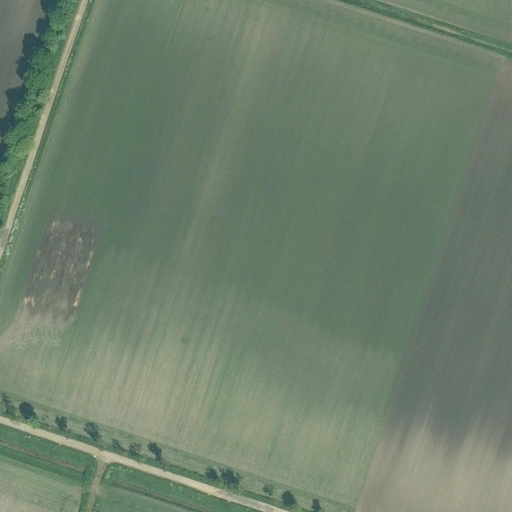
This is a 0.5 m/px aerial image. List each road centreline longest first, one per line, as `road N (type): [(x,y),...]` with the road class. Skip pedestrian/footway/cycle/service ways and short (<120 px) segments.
road 1 (unclassified): [(275,511),(0,417)]
road 2 (unclassified): [(75,0),(0,226)]
